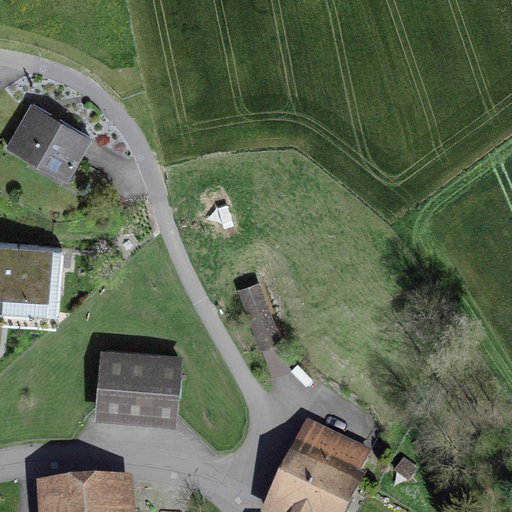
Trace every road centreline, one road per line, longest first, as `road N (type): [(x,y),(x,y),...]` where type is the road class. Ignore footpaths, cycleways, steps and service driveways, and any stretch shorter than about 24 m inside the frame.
road 1 (residential): [(3,58),(64,71),(115,108),(151,169),(195,290),(260,409),(256,452),(224,497)]
road 2 (residential): [(0,467),(147,457),(224,497)]
